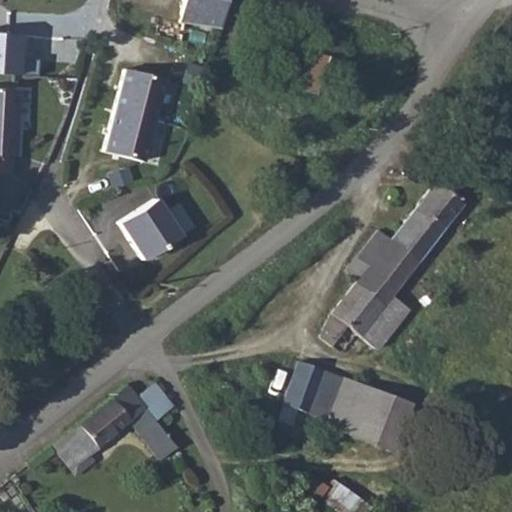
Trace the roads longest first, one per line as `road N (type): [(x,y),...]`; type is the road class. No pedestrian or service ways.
road 1 (residential): [(0,455),(374,148),(439,72),(481,0)]
road 2 (track): [(141,345),(49,191),(101,0)]
road 3 (track): [(374,148),(357,225),(297,317),(268,342),(161,369)]
road 4 (track): [(141,345),(198,436),(223,511)]
road 5 (track): [(205,452),(349,463)]
